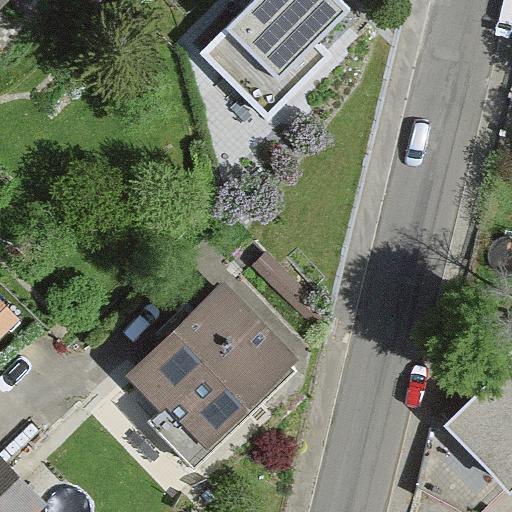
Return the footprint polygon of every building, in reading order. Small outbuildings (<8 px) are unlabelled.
[(0,0),(0,15),(15,0),(0,0)] [(359,19),(339,0),(261,0),(227,35),(285,93),(359,19)] [(300,374),(225,295),(132,382),(207,461),(300,374)] [(0,305),(0,341),(18,327),(0,305)] [(511,474),(511,356),(439,423),(498,487),(511,474)] [(0,464),(0,511),(40,511),(43,510),(0,464)]
